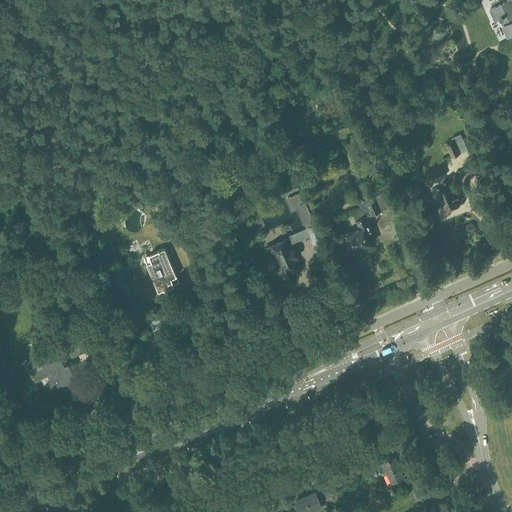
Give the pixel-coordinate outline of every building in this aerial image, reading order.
[(511,0),(508,0),(509,1),(490,10),(496,20),(500,18),(508,36),(511,33),(511,0)] [(468,150),(461,133),(451,138),(453,141),(446,145),(451,157),(468,150)] [(382,185),(389,182),(383,170),(377,173),(382,185)] [(460,199),(451,179),(443,183),(446,188),(438,192),(446,210),(459,204),(457,201),(460,199)] [(375,196),(365,201),(371,215),(381,210),(375,196)] [(345,237),(344,239),(345,241),(347,242),(351,251),(353,250),(355,251),(360,249),(360,247),(374,241),(371,234),(373,233),(371,229),(366,216),(356,220),(360,229),(344,236),(345,237)] [(85,247),(81,238),(75,241),(79,250),(85,247)] [(286,238),(269,245),(273,254),(270,258),(272,263),(277,264),(284,280),(287,279),(289,280),(293,279),(294,276),(296,275),(295,272),(299,270),(296,262),(299,261),(292,245),(289,246),(286,238)] [(171,278),(176,276),(165,248),(149,255),(152,261),(147,264),(158,292),(174,285),(171,278)] [(101,287),(111,284),(104,265),(95,268),(101,287)] [(318,285),(323,283),(325,282),(322,274),(314,277),(318,285)] [(77,354),(84,351),(79,340),(72,343),(77,354)] [(484,355),(482,347),(474,351),(477,358),(484,355)] [(35,381),(49,375),(57,392),(78,383),(64,354),(48,361),(46,357),(28,365),(35,381)] [(431,370),(427,371),(424,373),(427,380),(434,377),(431,370)] [(397,461),(405,458),(406,457),(403,450),(394,454),(395,456),(383,461),(392,481),(404,476),(397,461)] [(301,511),(305,511),(322,505),(318,497),(329,492),(325,484),(315,488),(316,491),(296,500),(301,511)]
